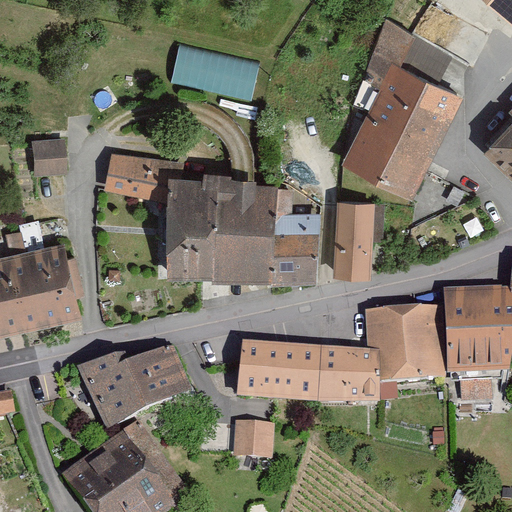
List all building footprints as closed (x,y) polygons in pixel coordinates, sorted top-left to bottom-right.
[(511,0),(475,0),(511,34),(511,0)] [(254,100),(262,63),(181,44),(172,80),(254,100)] [(335,169),(402,204),(454,104),(387,70),(335,169)] [(511,106),(502,116),(509,123),(511,125),(511,106)] [(478,155),(511,187),(511,125),(509,123),(478,155)] [(37,142),(38,178),(68,178),(67,142),(37,142)] [(173,183),(181,183),(184,163),(111,154),(104,189),(171,207),(173,183)] [(171,207),(168,281),(217,283),(223,178),(222,173),(203,172),(203,184),(181,183),(173,183),(171,207)] [(278,181),(223,178),(217,283),(217,285),(272,288),(277,190),(278,181)] [(277,190),(272,288),(315,286),(322,206),(295,189),(277,190)] [(336,203),(332,279),(370,281),(374,205),(336,203)] [(9,245),(43,239),(40,224),(7,230),(9,245)] [(0,336),(81,321),(57,245),(0,260),(0,336)] [(443,288),(444,305),(446,371),(510,370),(511,359),(511,293),(511,294),(511,286),(443,288)] [(382,347),(380,380),(446,376),(446,371),(444,305),(365,309),(368,346),(382,347)] [(126,349),(83,367),(107,427),(195,391),(174,340),(130,358),(126,349)] [(368,346),(242,340),(239,393),(379,401),(380,380),(382,347),(368,346)] [(487,408),(486,390),(457,391),(457,409),(487,408)] [(0,417),(9,416),(6,399),(0,400),(0,417)] [(139,418),(62,473),(90,511),(165,511),(193,492),(139,418)] [(234,429),(231,462),(267,465),(269,431),(234,429)]
